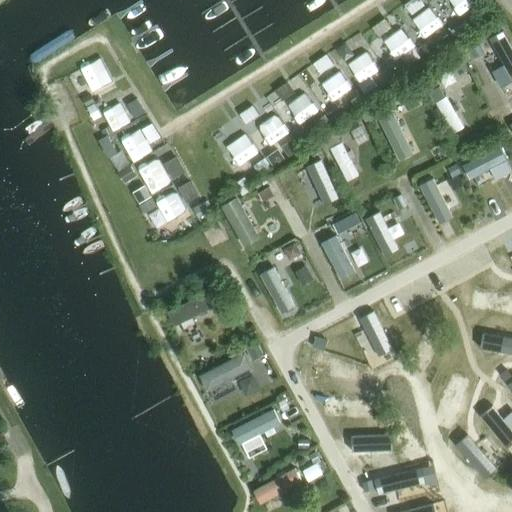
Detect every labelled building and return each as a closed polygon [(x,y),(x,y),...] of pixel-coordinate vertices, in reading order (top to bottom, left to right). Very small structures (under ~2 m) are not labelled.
[(421,0),(412,0),(405,6),(413,16),(426,6),(421,0)] [(454,0),(464,14),(484,1),(483,0),(454,0)] [(432,37),(448,20),(433,4),(416,21),(432,37)] [(480,11),(469,19),(475,26),(486,18),(480,11)] [(386,19),(373,28),(380,37),(392,28),(386,19)] [(399,58),(419,47),(409,27),(389,38),(399,58)] [(458,27),(451,31),(459,42),(466,38),(458,27)] [(511,47),(503,31),(490,39),(511,78),(511,47)] [(448,35),(438,42),(446,53),(456,46),(448,35)] [(430,41),(421,47),(428,57),(437,52),(430,41)] [(480,45),(471,50),(476,59),(485,54),(480,45)] [(365,81),(386,69),(374,49),(353,61),(365,81)] [(100,91),(121,80),(108,55),(87,66),(100,91)] [(327,55),(314,64),(321,75),(334,65),(327,55)] [(424,63),(414,70),(419,78),(429,70),(424,63)] [(466,63),(457,68),(461,75),(470,70),(466,63)] [(345,68),(327,81),(340,99),(358,86),(345,68)] [(395,68),(389,73),(396,83),(403,78),(395,68)] [(390,80),(380,87),(385,95),(395,88),(390,80)] [(283,90),(289,102),(300,95),(293,84),(283,90)] [(440,87),(428,93),(434,104),(446,97),(440,87)] [(311,89),(291,103),(306,123),(325,109),(311,89)] [(372,91),(362,98),(366,105),(377,99),(372,91)] [(92,95),(83,99),(87,107),(96,103),(92,95)] [(359,96),(351,102),(357,110),(365,104),(359,96)] [(417,96),(404,102),(407,109),(420,103),(417,96)] [(447,97),(437,103),(455,134),(465,128),(448,98),(447,97)] [(95,104),(88,108),(95,121),(102,117),(95,104)] [(121,128),(137,119),(129,104),(113,114),(121,128)] [(341,105),(330,113),(336,120),(346,112),(341,105)] [(253,106),(241,115),(247,125),(260,116),(253,106)] [(386,109),(378,113),(381,119),(389,115),(386,109)] [(276,144),(295,131),(281,111),(262,124),(276,144)] [(370,113),(363,117),(367,125),(374,121),(370,113)] [(395,113),(380,120),(400,161),(414,154),(395,113)] [(326,116),(317,122),(321,127),(329,121),(326,116)] [(316,122),(306,129),(312,137),(322,129),(316,122)] [(152,124),(143,130),(151,144),(161,138),(152,124)] [(248,131),(230,148),(248,167),(266,150),(248,131)] [(337,134),(323,142),(328,150),(342,143),(341,141),(337,134)] [(108,136),(99,141),(109,159),(118,153),(108,136)] [(294,139),(282,147),(291,160),(303,153),(294,139)] [(342,143),(331,149),(348,182),(360,176),(342,143)] [(319,145),(310,151),(314,158),(323,153),(319,145)] [(501,146),(463,166),(471,180),(508,161),(501,146)] [(279,150),(267,157),(275,168),(286,160),(279,150)] [(266,158),(254,166),(262,178),(274,170),(266,158)] [(322,160),(307,167),(325,206),(327,204),(339,199),(340,199),(322,160)] [(458,164),(449,169),(453,178),(462,173),(458,164)] [(131,166),(119,173),(125,184),(137,177),(131,166)] [(245,178),(235,185),(243,197),(253,190),(245,178)] [(434,179),(420,186),(440,225),(454,218),(434,179)] [(191,182),(179,188),(188,204),(200,197),(191,182)] [(146,186),(133,193),(140,205),(152,198),(146,186)] [(271,187),(259,194),(263,202),(275,196),(271,187)] [(402,195),(394,199),(400,210),(408,207),(402,195)] [(238,198),(222,207),(245,248),(261,239),(238,198)] [(153,199),(140,206),(145,214),(157,207),(153,199)] [(204,203),(194,209),(203,224),(213,218),(204,203)] [(381,212),(366,219),(386,257),(400,250),(381,212)] [(356,213),(334,225),(339,235),(361,223),(356,213)] [(338,236),(322,244),(342,281),(357,272),(338,236)] [(296,243),(284,249),(289,258),(293,259),(302,255),(296,243)] [(302,270),(310,284),(321,278),(314,264),(302,270)] [(275,267),(261,275),(283,314),(297,307),(275,267)] [(217,284),(207,289),(212,299),(221,294),(217,284)] [(511,298),(484,293),(481,310),(511,314),(511,298)] [(206,294),(168,312),(175,327),(214,308),(206,294)] [(469,294),(467,307),(479,309),(482,296),(469,294)] [(375,312),(361,319),(379,357),(394,350),(375,312)] [(438,328),(420,366),(434,373),(452,335),(438,328)] [(511,331),(506,331),(502,352),(511,353),(511,331)] [(485,333),(482,348),(499,351),(501,336),(485,333)] [(317,337),(313,349),(325,353),(329,341),(317,337)] [(259,344),(247,350),(253,361),(265,355),(259,344)] [(246,352),(200,376),(208,392),(254,369),(246,352)] [(309,358),(305,371),(317,374),(321,362),(309,358)] [(323,362),(318,377),(357,388),(362,373),(323,362)] [(448,370),(430,407),(445,414),(463,376),(448,370)] [(511,375),(508,370),(501,375),(508,383),(511,379),(511,375)] [(286,400),(279,403),(284,413),(290,409),(286,400)] [(363,408),(370,430),(394,422),(386,400),(363,408)] [(511,429),(493,406),(481,416),(507,447),(511,443),(511,429)] [(275,410),(233,431),(240,445),(282,424),(275,410)] [(394,435),(352,436),(353,452),(394,451),(394,435)] [(469,435),(456,446),(486,479),(498,468),(469,435)] [(299,440),(299,449),(311,449),(311,440),(299,440)] [(317,453),(310,456),(315,466),(322,462),(317,453)] [(423,468),(375,480),(379,495),(427,483),(423,468)] [(296,469),(254,491),(262,505),(304,482),(296,469)] [(319,478),(310,483),(314,491),(323,486),(319,478)] [(373,480),(363,483),(366,492),(375,490),(373,480)]
